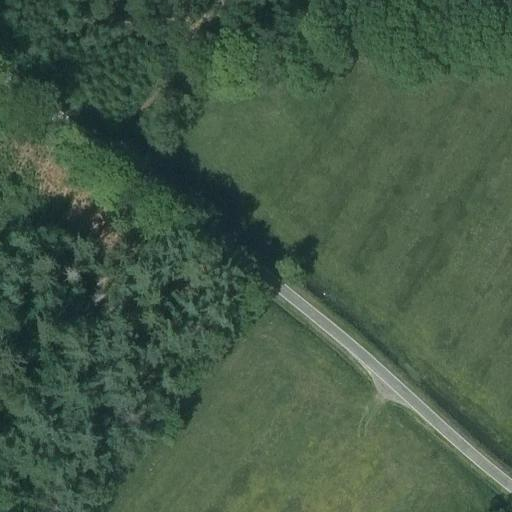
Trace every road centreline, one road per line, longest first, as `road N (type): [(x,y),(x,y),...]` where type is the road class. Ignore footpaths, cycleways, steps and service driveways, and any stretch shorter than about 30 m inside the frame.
road 1 (unclassified): [(511,487),(296,303),(0,76)]
road 2 (unknown): [(305,0),(345,23),(511,0)]
